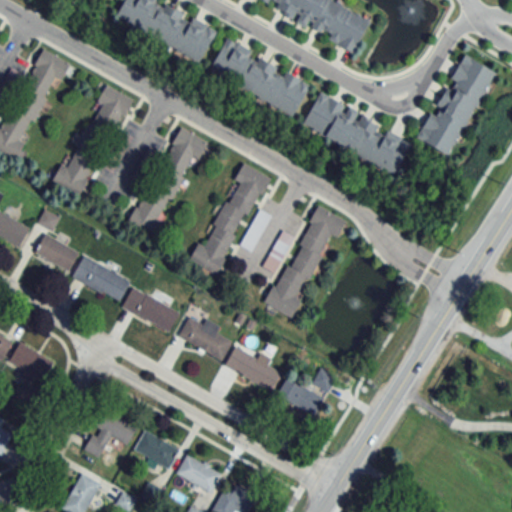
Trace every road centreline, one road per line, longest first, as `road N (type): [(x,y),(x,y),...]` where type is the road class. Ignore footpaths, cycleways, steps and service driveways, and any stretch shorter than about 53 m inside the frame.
road 1 (residential): [(336,472),(120,345),(94,339),(114,359),(329,483)]
road 2 (residential): [(395,238),(0,13)]
road 3 (tertiary): [(311,511),(511,200)]
road 4 (residential): [(471,0),(416,89),(393,101),(208,0)]
road 5 (residential): [(0,490),(27,468),(94,339)]
road 6 (residential): [(464,274),(414,241),(395,238),(399,259),(452,293)]
